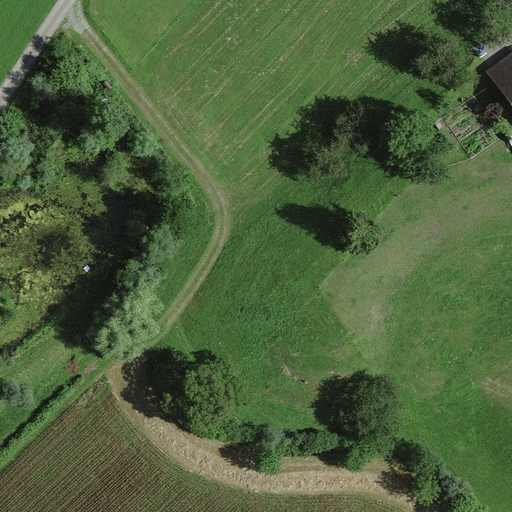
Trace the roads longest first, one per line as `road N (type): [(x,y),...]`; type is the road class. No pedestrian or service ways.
road 1 (track): [(158,340),(218,253),(225,226),(212,195),(59,17)]
road 2 (track): [(0,109),(72,0)]
